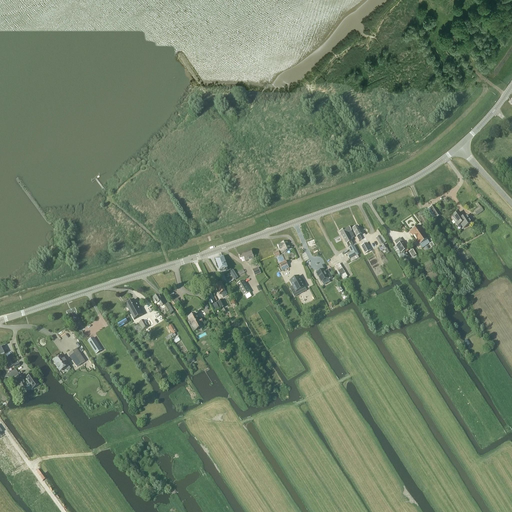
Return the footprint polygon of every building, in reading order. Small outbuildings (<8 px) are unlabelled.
[(436,218),(440,216),(434,206),(430,208),(436,218)] [(473,212),(476,216),(483,211),(480,207),(473,212)] [(461,224),(463,229),(471,223),(466,216),(462,218),(459,213),(452,217),(454,220),(454,221),(457,227),(461,224)] [(418,241),(416,242),(414,244),(419,250),(429,243),(427,240),(421,231),(422,230),(419,226),(410,232),(413,236),(416,240),(417,240),(418,241)] [(350,239),(354,237),(348,227),(340,232),(346,244),(347,244),(348,247),(353,244),(350,239)] [(360,235),(361,235),(357,227),(352,230),(356,237),(357,237),(359,241),(361,240),(360,235)] [(381,246),(384,244),(379,236),(376,239),(381,246)] [(281,254),(292,249),(289,241),(277,246),(279,250),(280,250),(280,251),(278,252),(278,251),(273,254),(275,258),(280,255),(279,253),(281,252),(281,254)] [(403,242),(393,248),(398,255),(397,255),(401,261),(402,260),(403,261),(408,257),(405,253),(408,251),(403,242)] [(371,251),(366,243),(361,246),(365,254),(371,251)] [(349,260),(358,255),(354,246),(349,249),(351,253),(346,256),(349,260)] [(245,261),(253,259),(251,250),(238,255),(239,259),(244,257),(245,261)] [(379,266),(374,256),(368,259),(374,269),(379,266)] [(216,261),(219,272),(226,269),(223,258),(216,261)] [(282,263),(279,264),(282,271),(288,268),(285,262),(282,263)] [(339,264),(335,267),(342,278),(343,280),(346,278),(347,277),(346,275),(339,264)] [(325,270),(316,275),(322,285),(330,280),(325,270)] [(295,293),(304,288),(299,277),(289,282),(295,293)] [(244,297),(250,293),(243,281),(237,285),(244,297)] [(216,286),(215,287),(219,295),(221,294),(222,296),(223,297),(227,295),(225,292),(226,292),(222,283),(220,284),(216,286)] [(164,306),(164,305),(158,295),(152,298),(156,305),(159,303),(161,307),(163,306),(164,306)] [(134,320),(142,316),(134,300),(125,305),(134,320)] [(222,300),(217,302),(221,309),(226,307),(222,300)] [(75,317),(77,316),(74,309),(66,312),(68,318),(70,317),(72,321),(76,320),(75,317)] [(195,314),(187,319),(189,322),(188,322),(190,326),(191,325),(193,329),(201,325),(200,325),(202,324),(203,323),(201,319),(199,321),(195,314)] [(143,330),(153,324),(149,317),(139,323),(143,330)] [(168,327),(172,333),(165,338),(167,341),(176,336),(174,334),(176,332),(171,325),(168,327)] [(106,331),(99,335),(105,345),(112,341),(106,331)] [(102,351),(93,338),(87,342),(96,354),(102,351)] [(467,341),(461,344),(464,349),(470,345),(467,341)] [(1,355),(4,354),(1,348),(0,347),(0,360),(1,362),(2,362),(7,369),(14,365),(9,358),(4,360),(1,355)] [(68,355),(77,367),(85,362),(77,349),(68,355)] [(60,372),(68,366),(62,356),(54,361),(57,365),(56,367),(60,372)] [(18,374),(16,370),(7,375),(10,379),(18,374)] [(39,385),(37,382),(37,381),(36,379),(34,379),(32,375),(28,378),(29,379),(23,381),(21,376),(15,379),(21,390),(26,387),(25,386),(30,383),(33,388),(32,389),(32,390),(39,385)]
